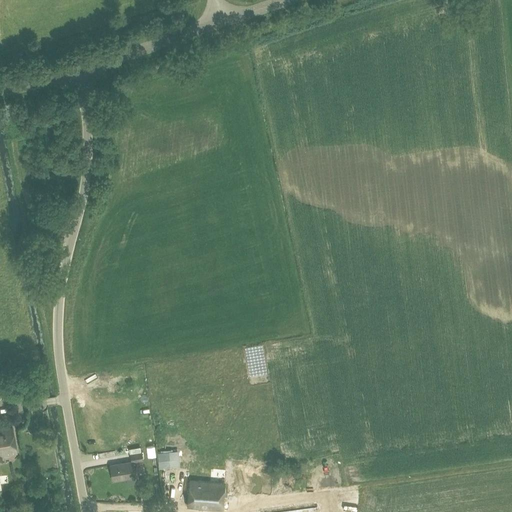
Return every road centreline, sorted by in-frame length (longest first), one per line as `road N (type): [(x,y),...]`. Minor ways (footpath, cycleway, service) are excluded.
road 1 (unclassified): [(85,511),(55,323),(86,168),(76,74)]
road 2 (unclassified): [(218,24),(76,74)]
